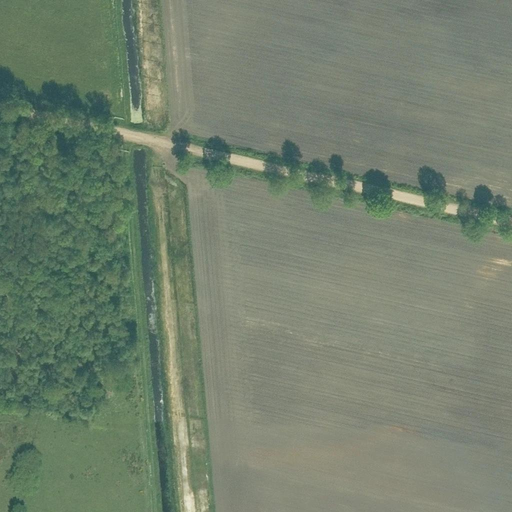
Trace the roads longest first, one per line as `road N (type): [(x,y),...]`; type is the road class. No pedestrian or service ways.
road 1 (track): [(127,134),(511,222)]
road 2 (track): [(0,106),(127,134)]
